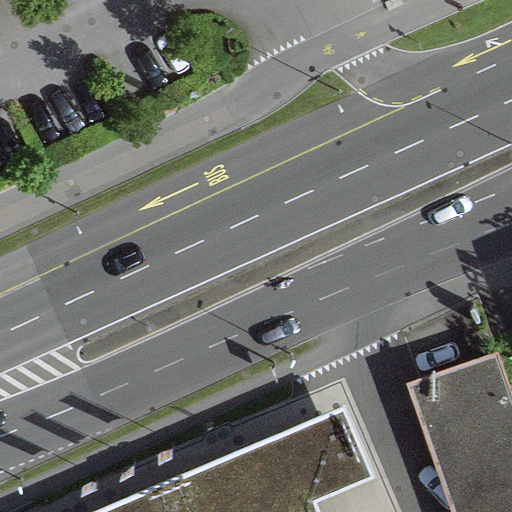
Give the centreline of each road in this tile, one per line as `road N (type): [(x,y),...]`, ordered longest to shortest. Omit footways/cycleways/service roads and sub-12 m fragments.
road 1 (primary): [(511,102),(0,335)]
road 2 (primary): [(0,438),(511,213)]
road 3 (residential): [(0,216),(246,101),(349,38)]
road 4 (residential): [(511,72),(415,78),(366,58),(349,38)]
